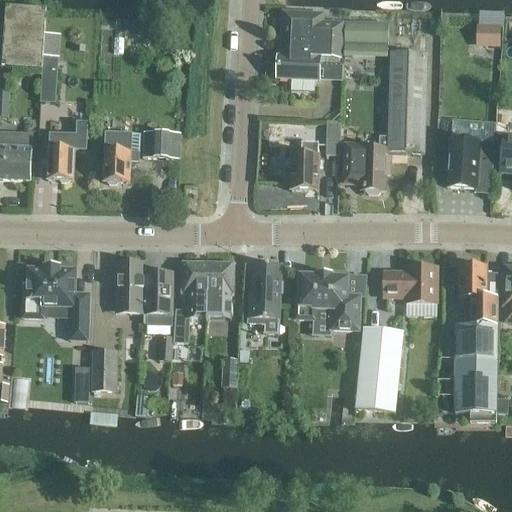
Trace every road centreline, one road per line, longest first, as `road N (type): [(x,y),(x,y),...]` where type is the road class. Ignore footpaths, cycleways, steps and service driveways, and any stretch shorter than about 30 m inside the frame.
road 1 (unclassified): [(511,238),(236,237)]
road 2 (residential): [(236,237),(250,0)]
road 3 (unclassified): [(236,237),(0,233)]
